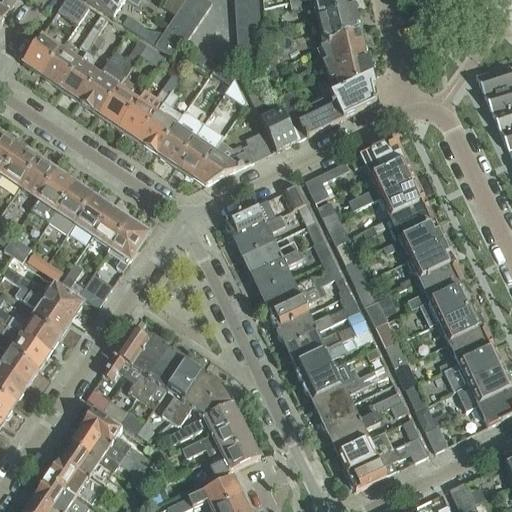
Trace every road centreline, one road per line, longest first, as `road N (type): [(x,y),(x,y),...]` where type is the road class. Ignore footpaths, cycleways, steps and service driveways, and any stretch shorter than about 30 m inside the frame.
road 1 (residential): [(0,491),(184,220)]
road 2 (residential): [(324,511),(184,220)]
road 3 (residential): [(407,113),(184,220)]
road 4 (residential): [(184,220),(0,97)]
road 5 (residential): [(511,255),(454,135),(435,113),(407,113)]
road 6 (residential): [(364,511),(511,441)]
